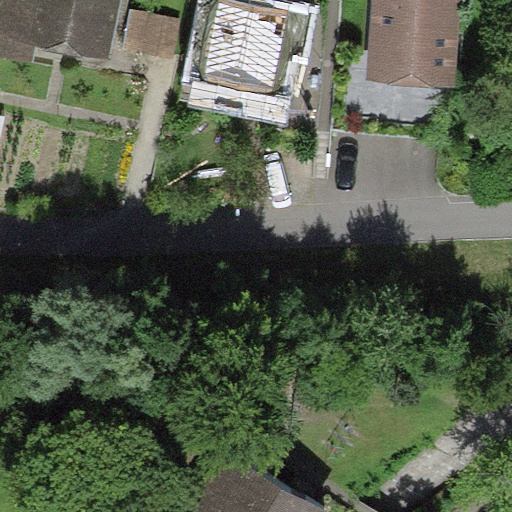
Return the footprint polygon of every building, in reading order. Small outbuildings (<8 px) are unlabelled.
[(0,0),(0,49),(31,57),(36,32),(104,47),(114,0),(0,0)] [(309,0),(205,0),(194,62),(283,79),(291,40),(301,42),(309,0)] [(456,0),(369,0),(365,66),(452,72),(456,0)] [(181,16),(132,5),(124,41),(173,52),(181,16)] [(328,511),(336,500),(225,431),(200,470),(205,474),(181,511),(328,511)]
